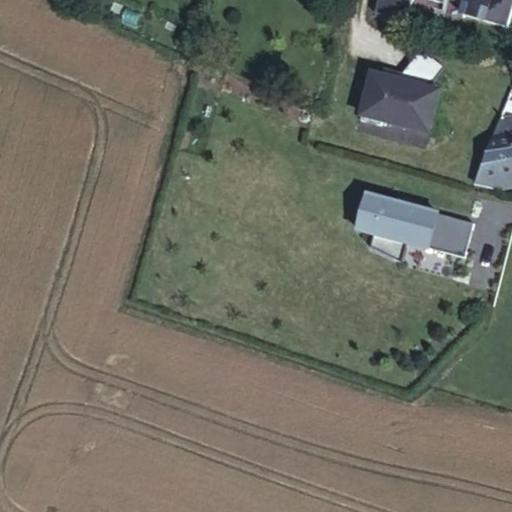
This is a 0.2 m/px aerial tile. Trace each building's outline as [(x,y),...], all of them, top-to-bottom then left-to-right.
[(404,3),(394,0),(371,0),(367,18),(398,27),(404,3)] [(463,16),(508,28),(511,11),(511,0),(422,0),(445,6),(446,2),(465,7),(463,16)] [(373,127),(419,140),(431,98),(421,95),(436,75),(413,56),(394,80),(389,86),(373,82),(364,80),(351,126),(371,132),(373,127)] [(373,82),(389,86),(394,80),(375,75),(373,82)] [(511,116),(502,117),(476,182),(499,191),(511,189),(511,116)] [(473,229),(367,199),(357,233),(374,238),(370,252),(403,261),(407,247),(464,263),(473,229)]
